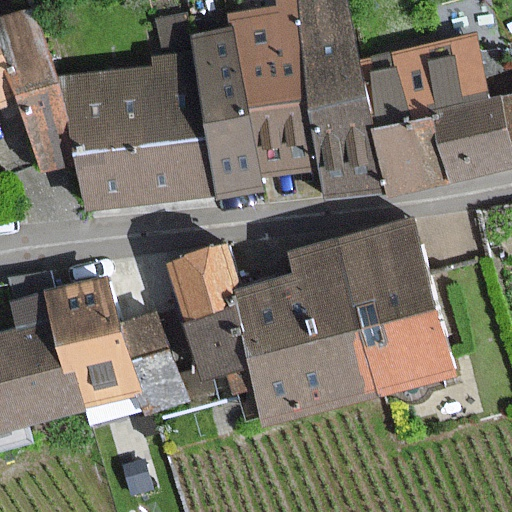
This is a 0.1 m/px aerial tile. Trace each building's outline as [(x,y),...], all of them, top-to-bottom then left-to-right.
[(257,175),(322,164),(293,0),(278,0),(280,9),(230,17),(231,27),(233,34),(238,65),(246,110),(257,175)] [(374,191),(382,190),(371,125),(361,67),(349,0),(293,0),(322,164),(328,199),(346,196),(374,191)] [(0,97),(16,90),(50,168),(68,160),(81,154),(21,14),(0,23),(0,97)] [(233,34),(190,41),(193,56),(215,188),(217,195),(240,191),(259,188),(257,175),(246,110),(238,65),(233,34)] [(485,105),(475,47),(361,67),(371,125),(485,105)] [(94,209),(154,199),(215,188),(193,56),(156,62),(157,68),(72,83),(94,209)] [(511,169),(511,165),(501,103),(485,105),(371,125),(382,190),(382,191),(453,179),(511,169)] [(408,225),(334,244),(372,389),(446,370),(408,225)] [(266,417),(372,389),(334,244),(291,256),(298,282),(235,298),(238,309),(257,383),(266,417)] [(189,321),(238,309),(235,298),(223,250),(174,263),(189,321)] [(122,324),(111,280),(45,298),(66,374),(78,371),(87,404),(91,421),(138,409),(144,407),(132,362),(122,324)] [(78,371),(66,374),(45,298),(15,306),(22,331),(0,336),(0,426),(87,404),(78,371)] [(257,383),(238,309),(189,321),(204,377),(229,371),(233,389),(257,383)] [(166,353),(156,315),(122,324),(132,362),(166,353)] [(144,407),(178,398),(166,353),(132,362),(144,407)]
